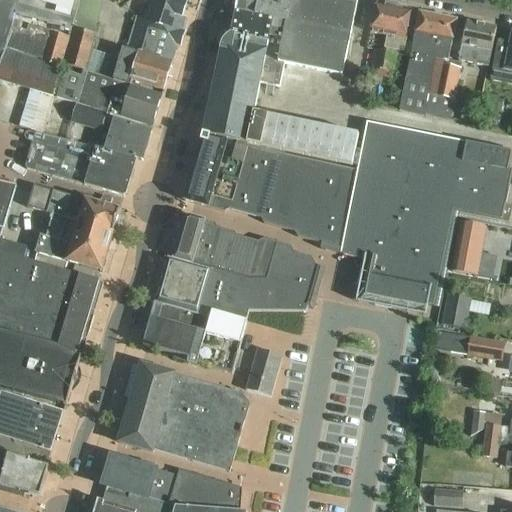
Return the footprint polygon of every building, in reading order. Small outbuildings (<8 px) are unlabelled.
[(0,0),(0,64),(19,0),(0,0)] [(19,0),(0,64),(0,83),(29,92),(18,129),(34,134),(40,136),(52,98),(60,69),(78,0),(19,0)] [(121,60),(91,52),(102,4),(92,1),(92,0),(130,0),(132,0),(79,0),(71,29),(73,30),(63,67),(115,83),(121,60)] [(148,0),(142,21),(147,22),(145,27),(164,33),(165,31),(167,31),(171,19),(183,23),(183,20),(182,20),(187,0),(148,0)] [(221,50),(203,137),(356,172),(360,154),(354,152),(357,137),(253,115),(259,84),(279,88),(283,65),(341,77),(357,1),(352,0),(238,0),(231,37),(227,41),(221,48),(221,50)] [(410,12),(376,5),(370,34),(387,38),(384,50),(403,54),(405,43),(403,43),(404,37),(405,37),(410,12)] [(456,21),(419,14),(415,34),(399,111),(439,119),(443,100),(434,98),(441,62),(447,63),(448,62),(456,21)] [(136,19),(126,51),(172,65),(184,25),(183,23),(171,19),(167,31),(165,31),(164,33),(145,27),(147,22),(142,21),(136,19)] [(466,23),(458,62),(488,68),(496,30),(466,23)] [(511,35),(510,45),(498,42),(490,82),(503,85),(505,73),(511,73),(511,35)] [(126,51),(124,50),(121,60),(115,83),(130,87),(131,83),(164,93),(172,65),(126,51)] [(369,77),(391,81),(396,57),(374,52),(369,77)] [(441,62),(434,98),(443,100),(439,119),(449,122),(461,66),(455,65),(453,63),(448,62),(447,63),(441,62)] [(81,77),(64,72),(56,99),(73,105),(81,77)] [(162,98),(82,75),(73,102),(93,109),(116,117),(153,130),(162,98)] [(503,101),(483,97),(480,111),(500,114),(503,101)] [(101,133),(106,115),(76,106),(70,124),(101,133)] [(463,107),(460,121),(475,124),(478,110),(463,107)] [(498,128),(500,117),(480,114),(478,124),(498,128)] [(76,134),(72,144),(135,161),(142,163),(151,133),(114,120),(104,153),(97,150),(99,142),(76,134)] [(185,199),(184,201),(186,203),(193,206),(224,214),(229,211),(261,220),(263,225),(294,234),(297,239),(325,247),(334,250),(337,255),(374,265),(367,295),(425,307),(433,309),(453,213),(508,224),(508,223),(511,207),(501,205),(508,171),(511,153),(486,148),(478,146),(465,144),(465,145),(367,125),(356,172),(261,150),(203,137),(195,164),(199,171),(193,175),(192,175),(191,178),(189,185),(188,186),(185,197),(185,199)] [(135,161),(72,144),(40,136),(34,134),(24,169),(26,171),(124,200),(135,161)] [(0,252),(24,260),(27,249),(0,240),(0,239),(16,188),(0,184),(0,252)] [(102,274),(120,213),(33,187),(27,209),(52,217),(45,239),(40,238),(35,254),(66,263),(66,264),(102,274)] [(189,220),(189,223),(196,225),(201,222),(214,226),(216,229),(233,234),(235,238),(258,244),(264,241),(277,245),(290,249),(293,255),(311,260),(315,268),(319,269),(319,268),(325,247),(297,239),(294,234),(263,225),(261,220),(229,211),(224,214),(193,206),(192,210),(192,211),(190,219),(189,220)] [(185,222),(174,261),(225,275),(235,238),(233,234),(216,229),(214,226),(201,222),(196,225),(189,223),(185,222)] [(460,225),(451,273),(471,276),(481,229),(460,225)] [(258,244),(235,238),(225,275),(250,282),(267,282),(277,245),(264,241),(258,244)] [(167,259),(154,306),(209,321),(211,313),(245,323),(247,315),(248,313),(305,314),(305,311),(306,310),(307,310),(309,303),(319,269),(315,268),(311,260),(293,255),(290,249),(277,245),(267,282),(250,282),(225,275),(174,261),(171,260),(167,259)] [(0,292),(89,318),(99,282),(63,272),(32,263),(24,260),(0,252),(0,292)] [(66,263),(35,254),(32,263),(63,272),(66,264),(66,263)] [(0,329),(79,353),(89,318),(0,292),(0,329)] [(441,327),(464,332),(471,301),(447,296),(441,327)] [(472,309),(490,311),(492,301),(473,298),(472,309)] [(209,321),(154,306),(143,347),(196,363),(196,366),(232,376),(246,323),(245,323),(211,313),(209,321)] [(82,354),(79,353),(0,331),(0,388),(64,406),(64,407),(68,408),(82,354)] [(434,352),(451,355),(454,337),(437,334),(434,352)] [(466,358),(501,364),(505,345),(469,339),(466,358)] [(282,359),(256,352),(246,390),(271,397),(282,359)] [(239,395),(141,367),(118,444),(152,454),(152,452),(229,475),(246,421),(250,407),(241,405),(239,395)] [(501,381),(489,379),(487,395),(499,397),(501,381)] [(0,438),(51,455),(64,414),(0,394),(0,438)] [(485,415),(472,413),(469,440),(483,431),(485,415)] [(511,422),(510,430),(485,427),(483,442),(498,444),(511,446),(511,441),(511,422)] [(498,444),(483,442),(481,459),(496,460),(498,444)] [(0,453),(0,488),(40,499),(49,469),(0,453)] [(177,478),(111,459),(102,488),(106,489),(170,508),(170,507),(232,511),(239,511),(241,491),(178,472),(177,478)] [(232,511),(170,507),(170,508),(106,489),(102,503),(98,502),(94,511),(232,511)] [(435,492),(434,508),(460,510),(461,494),(435,492)]
